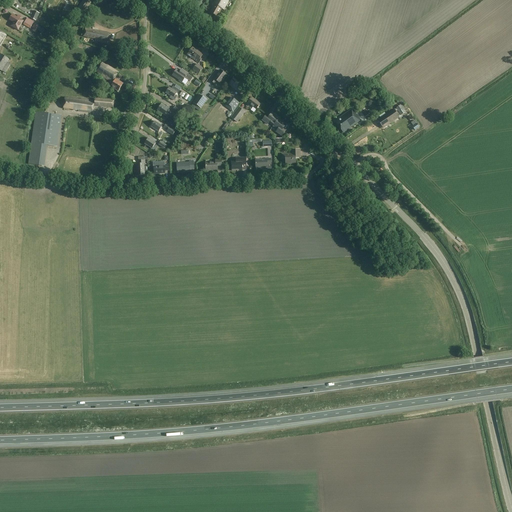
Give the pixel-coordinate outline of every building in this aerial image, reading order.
[(91,3),(87,0),(83,0),(75,12),(81,16),(91,3)] [(229,0),(214,0),(214,1),(215,1),(213,4),(215,5),(210,13),(217,17),(221,9),(224,10),(229,0)] [(40,14),(34,11),(31,18),(36,21),(40,14)] [(17,17),(12,15),(9,20),(13,22),(11,26),(18,31),(23,21),(20,19),(21,17),(18,15),(17,17)] [(34,22),(27,18),(23,25),(30,29),(34,22)] [(109,33),(85,28),(83,37),(96,39),(95,41),(107,44),(109,33)] [(193,47),(188,54),(187,55),(194,60),(199,63),(202,59),(200,58),(203,55),(193,47)] [(9,60),(0,54),(0,70),(5,73),(11,64),(8,62),(9,60)] [(107,66),(102,63),(96,72),(101,75),(101,76),(111,82),(109,85),(111,86),(111,87),(118,92),(123,84),(115,79),(119,73),(107,65),(107,66)] [(203,69),(197,64),(193,69),(195,71),(194,73),(197,75),(198,74),(203,69)] [(176,70),(172,76),(179,80),(179,81),(182,83),(185,78),(189,81),(192,77),(188,74),(185,72),(183,74),(176,70)] [(226,75),(220,71),(216,77),(215,77),(211,82),(214,84),(217,81),(220,84),(226,75)] [(239,83),(233,79),(229,85),(240,93),(245,86),(239,82),(239,83)] [(182,88),(176,85),(175,88),(173,87),(171,89),(169,88),(165,93),(170,96),(169,98),(174,101),(177,96),(176,95),(177,94),(181,97),(184,93),(180,91),(182,88)] [(207,100),(199,95),(193,103),(201,109),(207,100)] [(81,100),(65,98),(64,109),(78,110),(78,112),(93,114),(94,106),(113,108),(114,101),(94,99),(94,101),(81,99),(81,100)] [(240,104),(232,98),(225,107),(232,111),(230,113),(232,115),(240,104)] [(260,104),(252,98),(247,104),(250,106),(256,110),(260,104)] [(167,107),(162,104),(157,111),(156,114),(160,117),(162,114),(164,115),(164,116),(167,118),(169,115),(166,113),(168,109),(166,108),(167,107)] [(402,105),(397,109),(402,116),(407,112),(402,105)] [(182,111),(174,107),(172,110),(179,115),(182,111)] [(245,112),(239,107),(231,118),(237,123),(245,112)] [(366,110),(365,109),(362,111),(366,117),(370,114),(368,109),(366,110)] [(399,118),(394,109),(377,120),(383,129),(399,118)] [(360,121),(352,110),(341,117),(341,118),(338,120),(339,120),(336,122),(343,133),(360,121)] [(62,116),(36,112),(31,143),(57,147),(62,116)] [(274,126),(279,118),(272,113),(269,118),(266,116),(262,120),(268,125),(270,122),(274,125),(274,126)] [(280,119),(279,118),(274,126),(278,129),(276,132),(282,136),(285,131),(283,129),(286,125),(279,119),(280,119)] [(162,126),(155,121),(151,127),(158,132),(162,126)] [(156,143),(148,138),(145,144),(152,149),(156,143)] [(166,142),(163,140),(162,142),(160,141),(158,145),(165,149),(167,146),(165,144),(166,142)] [(42,145),(31,144),(28,164),(39,166),(42,145)] [(301,158),(300,150),(292,151),(292,154),(282,154),(282,159),(285,159),(286,164),(296,164),(295,158),(301,158)] [(246,165),(246,158),(240,158),(240,161),(231,161),(232,170),(242,169),(242,165),(246,165)] [(271,163),(271,159),(265,159),(265,160),(255,160),(256,168),(262,168),(267,168),(267,163),(271,163)] [(222,167),(221,160),(215,160),(216,162),(206,163),(206,171),(217,170),(217,167),(222,167)] [(145,164),(145,161),(138,161),(138,164),(137,164),(137,176),(144,175),(144,164),(145,164)] [(194,169),(193,161),(189,162),(189,163),(177,164),(177,172),(183,171),(183,173),(190,172),(190,170),(194,169)] [(169,171),(169,165),(164,165),(164,166),(154,167),(154,174),(165,174),(165,171),(169,171)]
